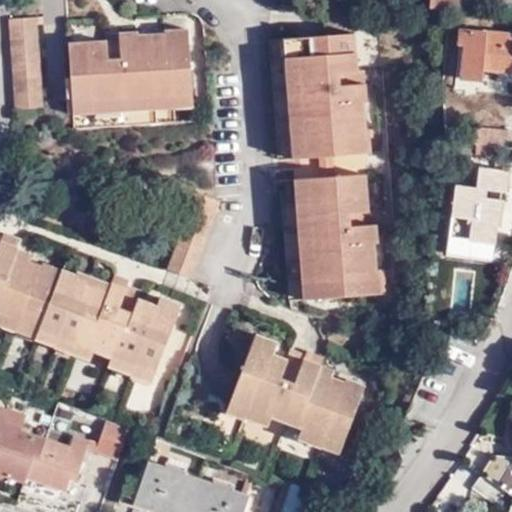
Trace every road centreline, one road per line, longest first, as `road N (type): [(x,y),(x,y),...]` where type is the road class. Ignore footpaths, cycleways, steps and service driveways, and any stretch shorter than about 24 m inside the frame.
road 1 (residential): [(243,0),(251,22),(257,217),(191,409)]
road 2 (residential): [(511,296),(474,385),(394,511)]
